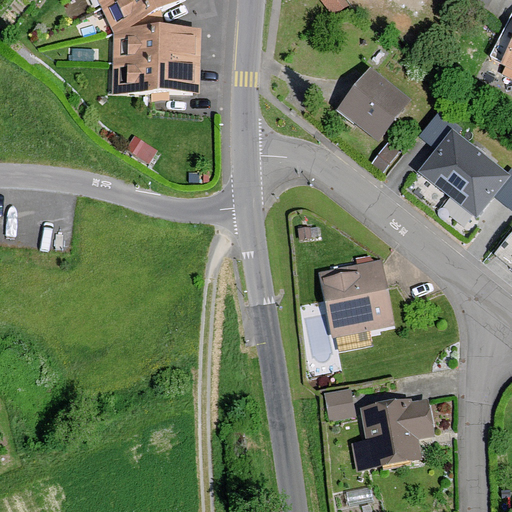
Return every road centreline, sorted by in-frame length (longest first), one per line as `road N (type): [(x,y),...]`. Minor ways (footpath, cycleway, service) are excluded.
road 1 (tertiary): [(247,207),(293,511)]
road 2 (track): [(223,209),(209,286),(207,511)]
road 3 (residential): [(490,305),(328,168),(243,155)]
road 4 (residential): [(247,207),(166,209),(117,192),(0,177)]
road 5 (residential): [(476,511),(477,407),(490,305)]
road 6 (tertiary): [(247,0),(243,155)]
